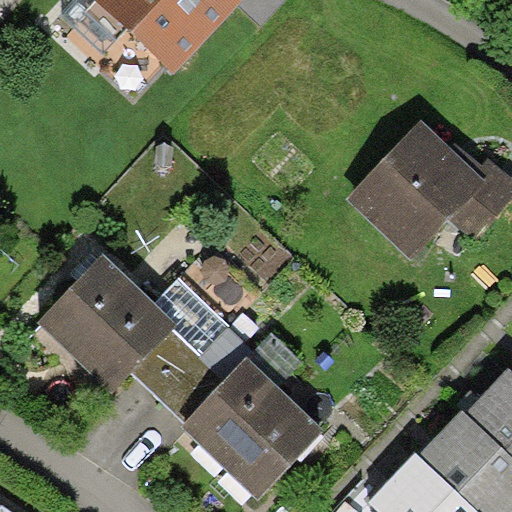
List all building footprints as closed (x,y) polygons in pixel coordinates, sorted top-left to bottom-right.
[(236,0),(90,0),(173,78),(242,5),(236,0)] [(478,175),(420,123),(346,205),(413,265),(451,222),(476,244),(511,204),(511,180),(490,161),(478,175)] [(105,260),(38,328),(110,397),(176,329),(105,260)] [(248,361),(181,430),(259,505),(326,436),(248,361)] [(511,373),(510,372),(467,418),(511,461),(511,373)] [(511,511),(511,461),(467,418),(462,414),(419,460),(473,511),(511,511)] [(375,511),(473,511),(419,460),(416,457),(370,506),(375,511)]
